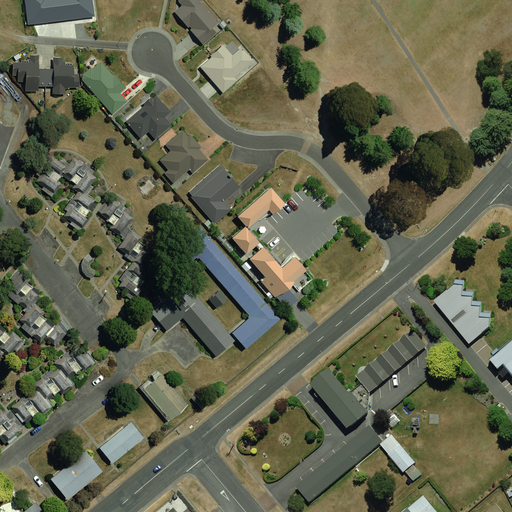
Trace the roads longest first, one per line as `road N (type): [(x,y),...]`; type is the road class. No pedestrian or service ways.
road 1 (residential): [(413,261),(325,160),(296,144),(225,131),(152,51)]
road 2 (residential): [(190,446),(413,261)]
road 3 (residential): [(413,261),(501,174)]
